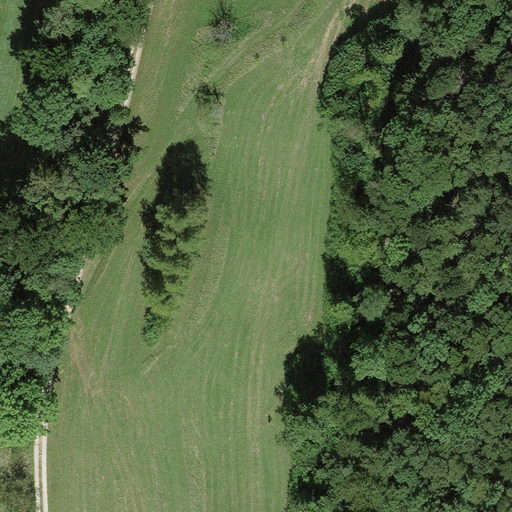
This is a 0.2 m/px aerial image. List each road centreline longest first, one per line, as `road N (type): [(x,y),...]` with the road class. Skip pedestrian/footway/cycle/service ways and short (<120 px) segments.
road 1 (track): [(410,511),(384,168),(436,0)]
road 2 (track): [(144,0),(70,282)]
road 3 (track): [(70,282),(34,436),(38,511)]
